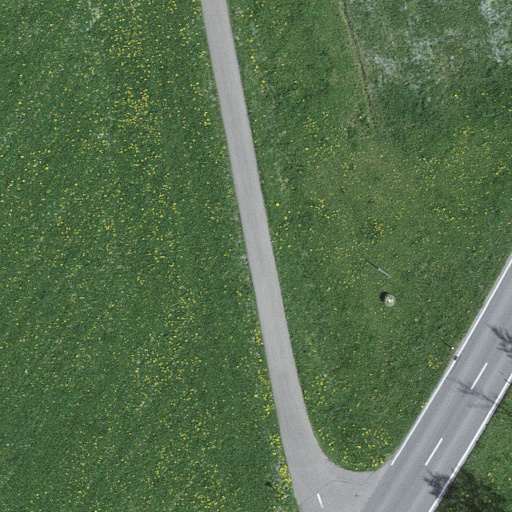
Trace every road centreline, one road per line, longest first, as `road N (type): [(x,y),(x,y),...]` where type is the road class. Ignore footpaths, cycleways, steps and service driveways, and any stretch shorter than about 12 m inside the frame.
road 1 (unclassified): [(326,511),(304,470),(217,0)]
road 2 (tertiary): [(511,306),(385,511)]
